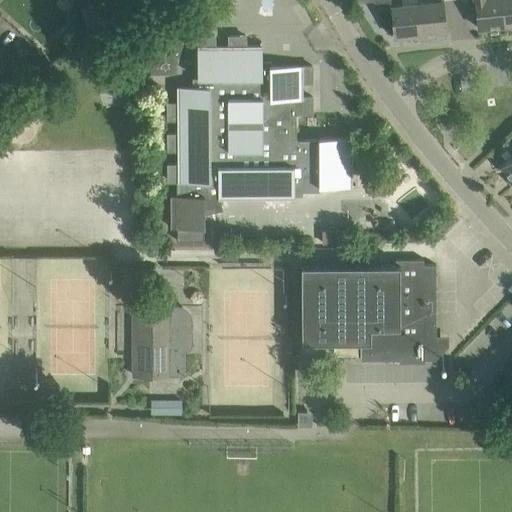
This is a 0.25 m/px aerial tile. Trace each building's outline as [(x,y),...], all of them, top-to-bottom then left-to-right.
[(375,0),(376,5),(390,4),(394,35),(421,33),(417,1),(402,2),(401,0),(375,0)] [(424,0),(417,1),(421,33),(447,30),(444,0),(424,0)] [(501,0),(474,0),(478,27),(504,24),(501,0)] [(511,0),(501,0),(504,24),(511,22),(511,0)] [(71,20),(60,32),(67,39),(78,26),(71,20)] [(320,190),(320,184),(352,184),(352,137),(319,138),(319,139),(292,139),(292,130),(296,130),(296,112),(313,112),(313,96),(302,96),(302,81),(313,81),(313,65),(270,65),(270,67),(261,67),(261,41),(260,41),(260,45),(246,45),(246,34),(229,34),(229,45),(215,45),(215,35),(198,35),(198,77),(200,77),(200,85),(174,85),(174,87),(178,87),(178,101),(167,101),(167,118),(178,118),(178,132),(167,132),(168,149),(178,148),(178,163),(168,163),(168,179),(177,179),(177,194),(170,194),(170,195),(171,195),(171,225),(170,225),(170,226),(177,226),(177,238),(176,238),(176,239),(205,239),(205,238),(204,238),(204,226),(205,226),(205,225),(204,225),(204,211),(220,207),(220,197),(292,196),(292,200),(294,200),(293,186),(302,186),(302,190),(320,190)] [(507,178),(511,183),(511,153),(500,165),(510,175),(507,178)] [(341,228),(322,228),(322,241),(341,241),(341,228)] [(302,258),(303,340),(360,339),(360,358),(435,358),(445,348),(436,339),(436,263),(424,263),(424,258),(302,258)] [(133,312),(133,374),(185,374),(185,312),(133,312)] [(358,343),(334,343),(334,353),(358,353),(358,343)] [(154,414),(172,414),(172,400),(154,400),(154,414)]
